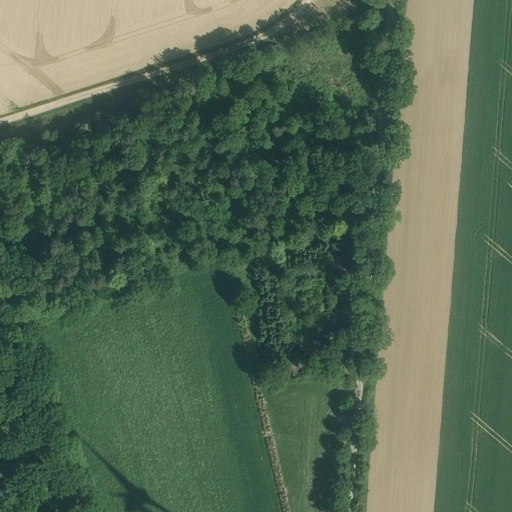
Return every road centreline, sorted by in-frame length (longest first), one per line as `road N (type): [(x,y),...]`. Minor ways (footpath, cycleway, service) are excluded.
road 1 (unclassified): [(349,511),(391,0)]
road 2 (track): [(304,0),(288,22),(0,125)]
